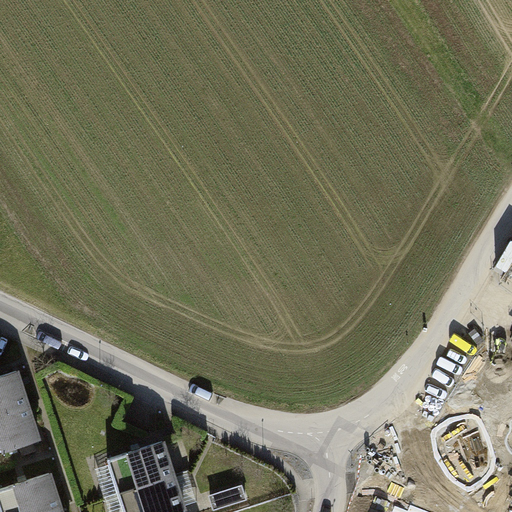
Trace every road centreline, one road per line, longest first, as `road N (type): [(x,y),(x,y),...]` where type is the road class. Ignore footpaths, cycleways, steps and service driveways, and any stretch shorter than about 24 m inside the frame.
road 1 (residential): [(0,306),(255,424),(325,433)]
road 2 (residential): [(511,215),(431,348),(388,399),(325,433)]
